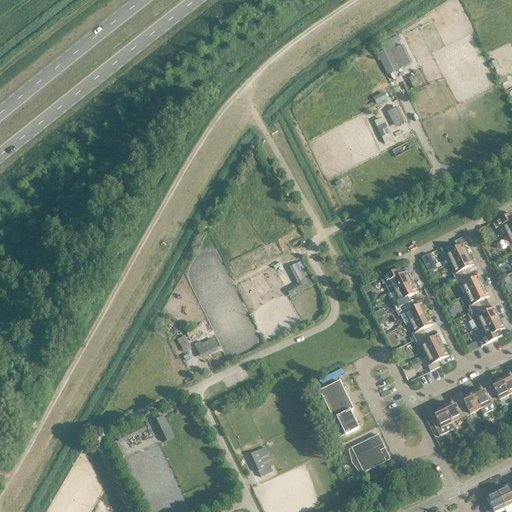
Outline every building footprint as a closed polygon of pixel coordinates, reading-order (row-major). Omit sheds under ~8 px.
[(399,48),(390,52),(399,70),(408,66),(399,48)] [(392,73),(382,52),(376,55),(386,76),(392,73)] [(396,108),(390,110),(398,126),(404,124),(396,108)] [(380,119),(373,122),(384,144),(391,141),(380,119)] [(511,215),(511,214),(507,216),(492,223),(495,229),(502,226),(507,236),(511,233),(511,215)] [(490,237),(484,240),(486,246),(493,242),(490,237)] [(445,254),(450,264),(467,255),(465,251),(466,250),(463,244),(453,249),(451,244),(440,249),(443,255),(445,254)] [(438,270),(430,254),(422,258),(430,274),(438,270)] [(470,260),(467,255),(450,264),(455,274),(453,275),(455,281),(466,276),(464,270),(474,265),(471,260),(470,260)] [(308,279),(299,262),(288,268),(298,285),(287,291),(290,297),(309,288),(305,280),(308,279)] [(397,277),(394,272),(379,279),(382,285),(384,284),(389,294),(394,291),(411,283),(409,278),(410,278),(407,272),(397,277)] [(469,281),(466,276),(455,281),(458,287),(461,286),(466,296),(483,287),(481,282),(482,282),(479,276),(469,281)] [(413,288),(411,283),(394,291),(399,302),(396,303),(399,309),(410,303),(407,298),(417,293),(414,287),(413,288)] [(485,292),(483,287),(466,296),(471,306),(468,307),(471,313),(482,307),(479,302),(489,297),(487,291),(485,292)] [(374,292),(370,294),(373,301),(379,298),(377,294),(374,292)] [(412,309),(410,303),(399,309),(395,311),(398,316),(400,315),(405,326),(409,323),(426,315),(424,310),(425,310),(422,304),(412,309)] [(485,313),(482,307),(471,313),(467,315),(470,321),(473,320),(478,329),(481,327),(482,327),(499,319),(496,314),(497,314),(495,308),(485,313)] [(429,320),(426,315),(409,323),(414,333),(412,335),(414,341),(425,335),(423,330),(433,325),(430,319),(429,320)] [(501,324),(499,319),(482,327),(486,337),(480,341),(481,342),(478,343),(481,347),(501,337),(498,332),(505,329),(502,323),(501,324)] [(184,330),(188,338),(199,333),(195,325),(184,330)] [(428,340),(425,335),(414,341),(417,346),(420,345),(425,355),(442,347),(440,342),(441,341),(438,336),(428,340)] [(177,340),(183,353),(190,349),(184,337),(177,340)] [(200,357),(217,349),(212,339),(195,347),(200,357)] [(444,351),(442,347),(425,355),(430,365),(427,366),(430,372),(441,367),(438,362),(448,357),(446,351),(444,351)] [(511,394),(511,365),(507,369),(510,375),(508,376),(508,375),(501,378),(509,396),(511,394)] [(489,377),(483,380),(495,403),(509,396),(501,378),(494,382),(494,383),(492,384),(489,377)] [(497,408),(495,403),(483,380),(478,383),(481,389),(479,390),(479,389),(472,393),(480,410),(483,415),(497,408)] [(317,381),(311,384),(315,390),(320,387),(317,381)] [(339,382),(319,391),(333,420),(336,418),(340,426),(335,429),(339,439),(359,429),(350,411),(353,410),(339,382)] [(460,391),(454,394),(465,417),(480,410),(472,393),(465,396),(465,397),(463,398),(460,391)] [(465,417),(454,394),(449,397),(452,404),(450,405),(449,404),(442,407),(451,424),(465,417)] [(431,406),(425,409),(439,437),(454,430),(451,424),(442,407),(435,410),(436,411),(434,412),(431,406)] [(493,421),(487,424),(490,430),(496,427),(493,421)] [(142,422),(115,436),(117,441),(129,436),(130,438),(146,430),(142,422)] [(385,450),(378,436),(351,449),(363,474),(386,462),(382,455),(383,455),(385,450)] [(117,460),(125,456),(119,444),(111,448),(117,460)] [(273,472),(262,449),(250,455),(261,478),(273,472)] [(506,487),(496,492),(504,508),(511,504),(511,492),(510,494),(506,487)] [(496,511),(504,508),(496,492),(485,497),(489,504),(483,507),(485,511),(496,511)]
